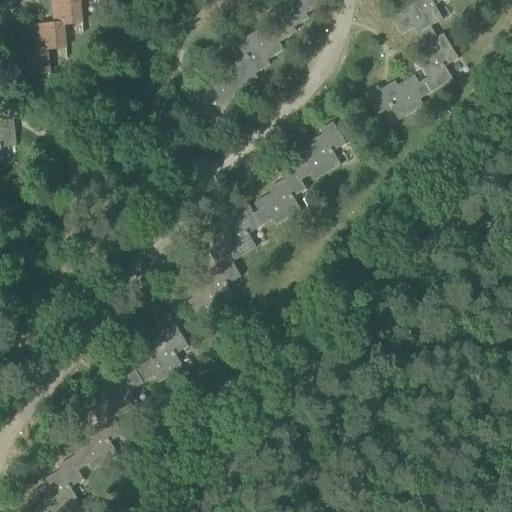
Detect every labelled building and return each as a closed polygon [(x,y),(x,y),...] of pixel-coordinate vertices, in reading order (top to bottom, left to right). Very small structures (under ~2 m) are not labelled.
[(57,0),(46,1),(47,13),(53,12),(54,12),(55,24),(64,23),(64,25),(83,23),(81,0),(80,0),(57,0)] [(276,28),(285,40),(297,32),(294,28),(309,19),(307,14),(323,4),(320,0),(276,0),(284,11),(271,19),(276,28)] [(415,28),(418,34),(431,27),(443,19),(435,6),(445,0),(411,0),(413,2),(396,12),(400,19),(395,23),(403,35),(415,28)] [(55,24),(30,26),(31,38),(37,37),(38,49),(47,48),(47,50),(48,50),(67,48),(64,25),(64,23),(55,24)] [(424,80),(432,93),(453,80),(446,67),(459,59),(444,34),(438,38),(431,27),(418,34),(421,39),(413,43),(423,60),(419,63),(428,78),(424,80)] [(238,74),(246,86),(258,79),(256,75),(271,65),(268,61),(285,50),(280,43),(285,40),(276,28),(265,35),(262,29),(237,44),(245,57),(232,65),(238,74)] [(38,49),(13,51),(15,63),(21,62),(22,77),(50,74),(48,50),(47,50),(47,48),(38,49)] [(206,104),(193,112),(207,133),(219,125),(217,121),(232,112),(229,107),(246,97),(241,90),(246,86),(238,74),(227,81),(223,75),(198,91),(206,104)] [(365,94),(378,116),(391,108),(399,121),(424,106),(420,100),(432,93),(424,80),(420,83),(415,76),(398,86),(396,81),(380,90),(378,86),(365,94)] [(0,163),(4,163),(2,148),(17,147),(15,121),(0,122),(0,123),(1,127),(0,127),(0,163)] [(293,169),(301,181),(313,174),(317,180),(342,165),(334,152),(347,144),(334,122),(321,130),(323,134),(308,143),(311,148),(294,158),(298,165),(293,169)] [(254,214),(262,227),(273,220),(277,226),(302,211),(294,198),(307,190),(301,181),(293,169),(281,176),(284,180),(268,189),(271,194),(254,204),(259,211),(254,214)] [(208,251),(216,263),(228,256),(232,263),(257,248),(249,235),(262,227),(254,214),(249,205),(236,213),(239,217),(223,226),(226,230),(209,240),(214,248),(208,251)] [(188,302),(196,314),(208,307),(211,313),(237,298),(229,285),(242,277),(232,263),(228,256),(216,263),(218,267),(203,276),(206,281),(189,291),(193,298),(188,302)] [(176,355),(189,347),(176,325),(164,333),(166,337),(151,346),(153,351),(136,361),(141,368),(136,371),(144,384),(155,377),(159,383),(184,368),(176,355)] [(91,408),(98,421),(110,413),(115,420),(139,405),(131,392),(144,384),(136,371),(131,362),(118,370),(121,374),(105,383),(108,388),(91,398),(96,405),(91,408)] [(71,459),(79,471),(90,464),(94,471),(119,455),(111,442),(124,434),(115,420),(110,413),(98,421),(100,425),(85,434),(88,438),(71,448),(76,456),(71,459)] [(51,511),(61,511),(79,501),(71,488),(84,480),(79,471),(71,459),(59,466),(61,470),(46,479),(49,484),(32,494),(36,501),(31,505),(35,511),(47,511),(50,510),(51,511)]
